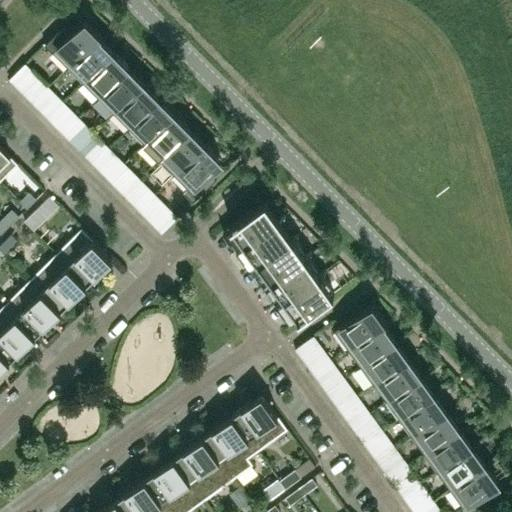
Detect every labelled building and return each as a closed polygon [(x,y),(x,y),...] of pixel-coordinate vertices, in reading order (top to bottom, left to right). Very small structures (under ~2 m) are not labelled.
[(60,27),(45,42),(68,65),(99,34),(100,35),(102,32),(86,16),(67,34),(60,27)] [(83,81),(114,50),(100,35),(99,34),(68,65),(83,81)] [(98,96),(130,65),(114,50),(83,81),(98,96)] [(17,84),(29,72),(22,65),(9,78),(10,78),(11,78),(17,84)] [(113,112),(145,80),(130,65),(98,96),(113,112)] [(129,127),(160,96),(145,80),(113,112),(129,127)] [(144,142),(175,111),(160,96),(129,127),(129,128),(134,122),(148,137),(143,142),(144,142)] [(48,116),(60,104),(55,98),(42,110),(48,116)] [(54,121),(66,109),(60,104),(48,116),(54,121)] [(159,158),(191,127),(175,111),(144,142),(159,158)] [(174,173),(206,142),(191,127),(159,158),(174,173)] [(79,146),(91,134),(85,129),(73,140),(79,146)] [(84,152),(96,140),(91,134),(79,146),(84,152)] [(184,190),(193,200),(216,177),(210,170),(222,158),(206,142),(174,173),(188,186),(184,190)] [(18,161),(0,143),(0,178),(0,179),(18,161)] [(109,177),(121,165),(115,159),(103,171),(109,177)] [(115,183),(127,171),(121,165),(109,177),(115,183)] [(27,206),(37,197),(29,190),(20,199),(27,206)] [(140,208),(152,196),(146,190),(134,202),(140,208)] [(146,214),(158,202),(152,196),(140,208),(146,214)] [(245,242),(280,217),(266,198),(231,223),(245,242)] [(19,214),(12,207),(3,216),(10,223),(19,214)] [(37,207),(24,220),(31,227),(44,214),(37,207)] [(0,230),(1,232),(10,223),(3,216),(0,219),(0,230)] [(259,261),(293,235),(280,217),(245,242),(259,261)] [(113,257),(109,253),(82,226),(56,251),(87,283),(113,257)] [(19,240),(12,232),(0,244),(0,246),(6,253),(19,240)] [(272,279),(307,254),(293,235),(259,261),(272,279)] [(87,283),(56,251),(30,277),(61,308),(87,283)] [(286,298),(320,272),(307,254),(272,279),(286,298)] [(299,317),(334,291),(320,272),(286,298),(299,316),(299,317)] [(61,308),(30,277),(5,302),(35,333),(61,308)] [(348,347),(383,321),(384,322),(387,319),(373,300),(334,329),(348,347)] [(35,333),(5,302),(0,306),(0,349),(10,359),(35,333)] [(396,338),(384,322),(383,321),(348,347),(360,364),(396,338)] [(361,365),(373,382),(409,356),(396,338),(360,364),(361,365)] [(0,368),(10,359),(0,349),(0,368)] [(314,371),(327,361),(322,354),(309,364),(314,371)] [(409,356),(373,382),(385,399),(386,399),(421,373),(409,356)] [(319,378),(333,368),(327,361),(314,371),(319,378)] [(398,417),(434,391),(421,373),(386,399),(398,417)] [(339,406),(353,396),(349,390),(335,400),(339,406)] [(411,434),(447,408),(434,391),(398,417),(411,434)] [(258,448),(288,427),(267,398),(265,396),(263,397),(265,400),(257,406),(251,399),(232,413),(258,448)] [(344,413),(358,403),(353,396),(339,406),(344,413)] [(424,452),(460,426),(447,408),(411,434),(424,452)] [(258,448),(232,413),(203,434),(233,476),(238,473),(238,472),(253,462),(249,458),(250,458),(248,455),(258,448)] [(365,441),(379,431),(374,425),(360,435),(365,441)] [(437,469),(472,443),(460,426),(424,452),(437,469)] [(370,448),(383,438),(379,431),(365,441),(370,448)] [(233,476),(203,434),(174,455),(204,497),(233,476)] [(449,487),(485,461),(472,443),(437,469),(449,487)] [(184,511),(204,497),(174,455),(145,477),(170,511),(184,511)] [(390,476),(404,466),(399,460),(386,470),(390,476)] [(463,505),(498,479),(485,461),(449,487),(463,505)] [(395,483),(409,472),(404,466),(390,476),(395,483)] [(286,487),(301,476),(294,468),(280,478),(286,487)] [(304,493),(317,483),(312,476),(299,486),(304,493)] [(170,511),(145,477),(116,498),(119,503),(125,511),(170,511)] [(291,503),(304,493),(299,486),(285,496),(291,503)] [(266,499),(260,491),(249,499),(256,507),(266,499)] [(416,511),(430,501),(425,494),(411,505),(416,511)] [(125,511),(119,503),(116,498),(95,511),(125,511)] [(249,499),(240,506),(244,511),(248,511),(256,507),(249,499)] [(416,511),(428,511),(434,507),(430,501),(416,511)] [(277,511),(280,510),(275,503),(262,511),(277,511)]
